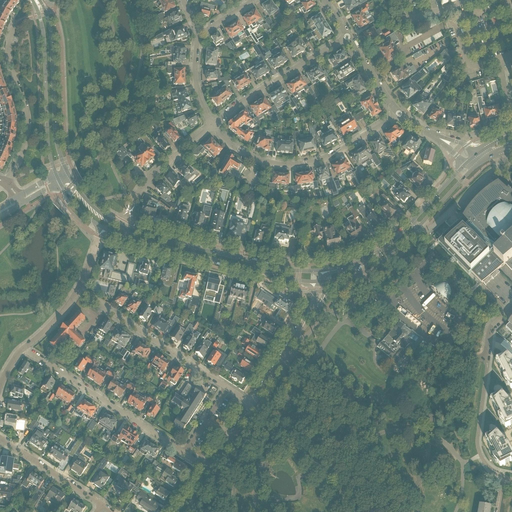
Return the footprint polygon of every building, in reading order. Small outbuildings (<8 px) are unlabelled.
[(5,0),(4,2),(13,9),(14,8),(15,7),(15,6),(16,5),(10,0),(5,0)] [(299,7),(301,9),(303,13),(304,14),(306,13),(309,10),(314,8),(314,7),(314,6),(310,0),(309,0),(304,3),(301,5),(300,6),(299,7)] [(347,1),(344,3),(347,7),(346,7),(347,8),(346,9),(348,11),(349,11),(353,9),(358,6),(359,6),(366,2),(364,0),(346,0),(347,0),(347,1)] [(172,1),(159,8),(161,7),(164,13),(175,8),(173,5),(174,4),(172,1)] [(270,1),(262,7),(264,10),(265,10),(269,17),(270,16),(273,15),(274,16),(280,12),(276,7),(275,6),(274,7),(270,1)] [(0,7),(1,9),(10,14),(11,12),(12,12),(13,10),(13,9),(4,2),(2,5),(0,4),(0,7)] [(206,17),(209,18),(211,10),(212,11),(213,6),(202,3),(201,9),(202,9),(201,16),(203,16),(203,17),(206,18),(206,17)] [(361,12),(352,17),(354,20),(354,21),(355,22),(356,23),(367,16),(369,14),(368,12),(366,9),(368,7),(366,4),(365,5),(361,7),(359,9),(361,12)] [(0,16),(7,20),(7,19),(8,19),(8,18),(8,17),(10,14),(1,9),(0,8),(0,16)] [(251,13),(249,14),(256,27),(259,25),(261,26),(264,25),(259,17),(257,14),(255,11),(253,13),(253,12),(252,13),(251,13)] [(356,23),(356,24),(357,26),(358,26),(360,29),(368,24),(369,25),(372,23),(373,25),(374,25),(395,15),(393,11),(376,19),(376,20),(375,21),(374,21),(370,15),(367,16),(356,23)] [(164,16),(160,19),(161,22),(163,21),(164,23),(165,22),(166,23),(167,23),(169,27),(172,25),(177,23),(181,21),(181,20),(181,18),(180,17),(178,13),(165,19),(164,16)] [(245,18),(243,19),(249,28),(247,30),(250,36),(256,45),(259,43),(252,32),(258,29),(257,27),(256,27),(249,14),(246,16),(245,17),(245,18)] [(309,26),(313,32),(326,24),(322,18),(322,17),(321,16),(320,16),(320,15),(316,17),(316,16),(313,18),(313,19),(311,20),(307,15),(302,18),(308,27),(309,26)] [(234,24),(231,26),(239,37),(244,34),(247,38),(250,36),(247,30),(244,32),(241,28),(242,28),(240,25),(239,25),(238,23),(235,25),(234,24)] [(325,37),(325,38),(328,36),(327,35),(328,35),(329,35),(330,34),(330,33),(331,33),(330,32),(331,31),(329,29),(326,24),(313,32),(311,33),(314,38),(316,36),(319,41),(325,37)] [(229,28),(226,30),(227,33),(229,36),(232,41),(229,43),(233,49),(234,49),(236,47),(235,46),(241,42),(242,42),(239,37),(231,26),(228,28),(229,28)] [(367,40),(369,43),(382,35),(379,31),(377,33),(374,28),(364,35),(364,36),(364,37),(365,39),(366,39),(367,40)] [(171,30),(162,34),(163,37),(166,36),(166,38),(169,37),(170,42),(171,42),(171,43),(172,42),(177,41),(180,40),(181,42),(182,42),(187,40),(186,37),(187,37),(188,36),(187,34),(186,34),(185,34),(183,29),(179,30),(178,29),(175,30),(175,31),(172,33),(171,30)] [(407,42),(414,38),(412,33),(405,37),(407,42)] [(213,42),(216,46),(219,44),(221,46),(224,44),(222,40),(223,40),(220,36),(219,37),(217,34),(211,37),(214,42),(213,42)] [(389,44),(380,50),(387,62),(392,59),(393,60),(399,57),(393,48),(393,47),(399,43),(393,34),(385,39),(389,44)] [(291,43),(292,43),(299,55),(300,54),(301,53),(302,52),(302,53),(304,52),(304,51),(305,51),(302,47),(302,46),(303,45),(298,37),(293,41),(292,39),(290,41),(291,43)] [(274,49),(272,51),(272,52),(275,56),(281,65),(282,65),(283,64),(284,63),(287,61),(281,52),(279,48),(281,47),(276,40),(274,41),(273,42),(276,46),(276,45),(278,47),(275,49),(274,49)] [(235,52),(229,43),(226,45),(230,50),(231,49),(234,53),(235,52)] [(289,46),(286,47),(290,54),(292,58),(293,58),(294,58),(295,57),(295,56),(296,56),(297,55),(299,55),(292,43),(292,44),(289,45),(289,46)] [(168,47),(168,48),(171,48),(171,55),(174,55),(185,56),(185,51),(186,51),(186,50),(185,49),(183,49),(183,48),(176,48),(176,44),(171,46),(169,47),(168,47)] [(255,45),(252,47),(261,60),(258,62),(260,65),(257,67),(258,68),(263,76),(264,76),(265,75),(269,72),(261,60),(264,58),(263,57),(259,51),(256,46),(255,45)] [(207,53),(206,57),(217,59),(218,59),(218,55),(218,54),(220,54),(221,54),(221,49),(220,49),(217,48),(217,51),(214,51),(214,50),(210,50),(207,50),(207,53)] [(440,55),(447,63),(452,57),(446,50),(440,55)] [(281,65),(275,56),(272,52),(270,54),(266,56),(274,69),(277,67),(278,68),(280,66),(280,65),(281,65)] [(334,58),(330,60),(333,64),(333,65),(334,65),(336,67),(343,62),(347,60),(346,58),(347,57),(346,56),(345,56),(342,52),(340,54),(340,53),(336,55),(336,56),(334,57),(334,58)] [(168,67),(167,67),(174,67),(175,67),(176,63),(182,64),(182,62),(185,62),(185,60),(186,59),(186,58),(185,57),(185,56),(174,55),(173,63),(168,62),(168,67)] [(217,59),(206,57),(206,62),(206,65),(209,65),(213,66),(215,66),(215,69),(219,69),(220,64),(217,64),(217,59)] [(240,74),(237,76),(245,88),(247,86),(248,86),(247,85),(250,83),(249,81),(247,77),(246,78),(244,73),(247,71),(243,65),(242,63),(239,66),(242,71),(241,71),(240,72),(240,73),(240,74)] [(246,64),(243,65),(247,71),(249,69),(256,80),(260,78),(261,78),(262,77),(263,76),(258,68),(257,67),(253,69),(251,66),(248,68),(246,64)] [(341,67),(334,71),(336,74),(335,75),(336,78),(339,76),(341,79),(339,81),(341,84),(347,79),(346,77),(350,74),(354,71),(354,70),(354,69),(353,68),(350,65),(343,69),(342,67),(341,67)] [(408,77),(416,72),(413,66),(412,67),(412,66),(410,67),(409,67),(407,68),(405,65),(401,68),(401,67),(397,69),(397,68),(392,71),(393,73),(392,75),(394,77),(395,77),(396,76),(399,81),(403,79),(404,80),(408,78),(408,77)] [(172,78),(174,78),(185,77),(184,76),(185,76),(185,74),(184,74),(184,70),(181,70),(177,70),(177,71),(174,71),(174,67),(167,67),(168,74),(172,74),(172,78)] [(313,70),(312,71),(319,82),(324,79),(325,78),(327,82),(330,87),(333,85),(329,78),(327,76),(328,76),(326,72),(325,71),(322,73),(320,69),(320,70),(318,67),(315,69),(314,69),(313,69),(313,70)] [(454,67),(447,77),(451,79),(458,70),(454,67)] [(424,68),(414,76),(418,79),(414,82),(416,84),(429,74),(424,68)] [(309,73),(306,75),(308,77),(307,77),(309,81),(310,81),(313,85),(310,87),(314,94),(316,97),(319,95),(316,91),(317,90),(316,88),(315,89),(313,86),(314,85),(319,82),(312,71),(311,71),(309,72),(309,73)] [(206,74),(205,74),(205,76),(206,76),(206,80),(209,80),(209,81),(213,80),(217,80),(218,79),(219,79),(219,76),(219,72),(217,72),(216,72),(211,72),(206,73),(206,74)] [(230,75),(225,78),(227,81),(228,83),(231,81),(234,85),(236,89),(238,91),(241,89),(241,90),(242,90),(245,88),(237,76),(233,79),(234,80),(233,81),(230,75)] [(411,83),(402,90),(404,92),(403,92),(409,99),(413,96),(413,97),(417,94),(416,93),(421,89),(420,88),(421,88),(419,85),(418,86),(416,84),(414,82),(418,79),(414,76),(409,80),(411,83)] [(173,85),(170,85),(170,89),(175,88),(175,85),(178,85),(182,85),(185,85),(185,81),(185,80),(185,79),(185,78),(185,77),(174,78),(174,82),(173,82),(173,85)] [(294,82),(300,92),(303,90),(304,90),(305,92),(308,90),(308,91),(311,96),(314,94),(310,87),(307,89),(300,78),(297,80),(296,80),(294,81),(294,82)] [(350,88),(352,91),(363,84),(362,82),(360,81),(359,79),(357,78),(345,86),(343,84),(338,87),(339,88),(340,89),(343,87),(346,90),(347,89),(347,90),(350,88)] [(291,84),(287,86),(294,98),(292,100),(295,106),(297,109),(298,109),(300,108),(298,104),(295,98),(298,96),(296,94),(297,94),(300,92),(294,82),(293,82),(291,83),(291,84)] [(351,95),(354,99),(355,99),(366,92),(366,90),(365,88),(365,87),(363,84),(352,91),(353,94),(351,95)] [(219,91),(218,91),(226,100),(228,100),(228,99),(228,98),(232,96),(228,92),(224,87),(222,89),(222,88),(220,90),(219,91)] [(218,91),(217,89),(214,91),(217,95),(212,100),(217,107),(220,104),(222,105),(222,104),(222,103),(226,100),(218,91)] [(282,89),(276,93),(281,102),(282,103),(285,101),(288,99),(290,103),(289,104),(292,108),(295,106),(292,100),(289,96),(287,98),(282,89)] [(0,100),(9,96),(8,94),(9,93),(8,91),(7,91),(7,90),(0,93),(0,100)] [(173,101),(178,100),(188,97),(187,95),(187,93),(186,92),(186,90),(177,93),(176,90),(171,92),(172,95),(173,95),(173,97),(172,97),(173,101)] [(471,91),(469,104),(471,105),(474,104),(475,105),(477,104),(478,104),(477,98),(475,90),(471,91)] [(417,103),(413,108),(415,110),(415,111),(418,112),(426,100),(428,98),(427,98),(428,97),(423,92),(421,94),(417,98),(420,100),(417,103)] [(276,93),(269,97),(275,105),(272,107),(275,111),(275,112),(276,114),(279,112),(278,110),(277,109),(283,105),(282,103),(281,102),(276,93)] [(0,108),(1,108),(13,104),(12,102),(13,102),(11,99),(9,96),(0,100),(0,108)] [(179,103),(175,104),(176,107),(177,107),(179,106),(189,103),(188,97),(178,100),(179,103)] [(426,100),(418,112),(420,114),(421,114),(423,115),(430,107),(432,108),(434,105),(433,105),(437,99),(435,97),(432,102),(428,98),(426,100)] [(481,97),(477,98),(478,104),(477,104),(478,109),(480,115),(484,114),(486,120),(489,119),(489,122),(493,121),(490,109),(485,110),(484,103),(482,103),(481,97)] [(360,105),(357,107),(359,109),(361,108),(363,111),(363,112),(375,104),(374,102),(373,101),(371,98),(367,100),(360,104),(360,105)] [(491,109),(490,109),(493,121),(498,120),(497,117),(500,116),(498,110),(504,109),(501,99),(496,100),(496,101),(496,104),(490,106),(491,109)] [(264,100),(257,104),(264,114),(264,115),(268,113),(272,119),(273,120),(276,119),(276,120),(277,123),(281,122),(276,114),(275,112),(275,111),(272,107),(269,109),(267,105),(268,105),(267,103),(266,103),(264,100)] [(179,106),(177,107),(178,109),(176,110),(178,118),(183,116),(182,112),(191,109),(191,107),(191,105),(190,105),(190,103),(189,103),(179,106)] [(0,110),(1,111),(2,114),(15,111),(14,110),(15,109),(14,108),(14,107),(13,104),(1,108),(0,108),(0,110)] [(257,104),(251,108),(257,117),(253,119),(254,121),(257,124),(260,129),(261,127),(263,126),(260,122),(261,121),(260,120),(262,119),(260,117),(260,116),(264,114),(257,104)] [(363,112),(353,118),(354,118),(356,123),(364,118),(363,117),(365,116),(366,115),(365,114),(367,113),(369,112),(370,115),(369,115),(368,116),(369,118),(370,119),(371,119),(380,113),(379,111),(379,110),(377,107),(377,106),(376,105),(376,104),(375,104),(363,112)] [(434,110),(430,118),(434,120),(433,120),(434,120),(434,122),(436,122),(437,122),(438,122),(441,123),(443,119),(444,115),(438,112),(438,111),(439,111),(440,108),(436,106),(434,105),(432,108),(431,109),(434,110)] [(0,118),(0,119),(16,118),(16,114),(15,112),(15,111),(2,114),(1,114),(2,118),(0,118)] [(244,112),(238,117),(248,129),(251,127),(252,127),(253,125),(254,127),(257,124),(254,121),(253,119),(251,122),(248,119),(249,118),(244,112)] [(348,116),(342,120),(343,121),(349,132),(350,132),(351,132),(352,131),(352,130),(356,128),(350,119),(353,117),(350,112),(347,114),(348,116)] [(455,127),(456,119),(456,117),(452,117),(453,113),(447,113),(445,119),(448,120),(447,126),(451,127),(452,128),(454,128),(455,127)] [(460,119),(456,119),(455,127),(456,128),(458,128),(459,127),(463,128),(464,119),(466,119),(466,115),(460,114),(460,119)] [(178,118),(172,120),(175,126),(186,120),(189,127),(194,124),(194,125),(197,123),(197,122),(194,115),(188,118),(186,115),(183,116),(178,118)] [(469,119),(468,120),(469,123),(470,127),(475,127),(475,126),(478,126),(478,123),(479,123),(478,118),(474,118),(473,116),(470,117),(470,119),(469,119)] [(228,128),(237,135),(240,132),(244,135),(248,131),(249,130),(238,117),(228,125),(228,126),(228,127),(228,128),(229,128),(228,128)] [(331,117),(328,119),(333,126),(334,129),(337,127),(342,136),(346,134),(347,134),(348,134),(348,133),(349,132),(343,121),(339,123),(339,122),(336,124),(335,123),(331,117)] [(168,131),(164,134),(165,135),(168,139),(170,138),(171,139),(174,143),(177,141),(180,139),(172,129),(174,127),(171,123),(170,122),(166,123),(168,125),(171,128),(168,130),(168,131)] [(154,124),(152,126),(157,133),(155,135),(156,136),(158,139),(155,141),(164,152),(165,151),(166,152),(168,150),(167,149),(170,147),(160,136),(162,134),(154,124)] [(314,126),(312,127),(313,129),(315,136),(316,141),(319,139),(323,148),(330,144),(325,134),(321,135),(320,133),(317,134),(316,133),(317,133),(315,129),(314,126)] [(328,132),(325,134),(330,144),(337,140),(333,132),(336,131),(334,129),(333,126),(330,127),(329,128),(327,129),(328,132)] [(392,131),(391,132),(396,140),(395,141),(397,143),(399,141),(397,138),(403,135),(403,133),(402,131),(401,131),(399,132),(398,130),(398,128),(397,127),(391,131),(392,131)] [(2,130),(2,136),(4,136),(6,137),(15,139),(15,136),(16,135),(16,134),(16,133),(16,132),(2,130)] [(240,132),(237,135),(247,143),(249,140),(250,140),(253,136),(254,135),(248,131),(244,135),(240,132)] [(387,145),(389,148),(390,150),(398,145),(397,143),(395,141),(396,140),(391,132),(388,134),(387,133),(386,134),(384,135),(390,144),(387,145)] [(143,133),(139,137),(145,143),(141,146),(142,147),(142,148),(139,151),(148,162),(149,162),(150,162),(152,160),(152,159),(153,158),(155,156),(152,154),(153,153),(151,150),(150,150),(147,148),(152,143),(143,133)] [(260,148),(262,149),(267,135),(264,133),(262,138),(260,137),(256,147),(257,147),(258,148),(259,148),(260,148)] [(285,142),(284,154),(285,154),(286,154),(287,154),(288,154),(292,154),(293,145),(296,145),(295,140),(295,133),(294,133),(292,133),(292,139),(289,139),(289,142),(285,142)] [(267,135),(262,149),(265,150),(265,151),(267,151),(268,151),(269,150),(272,151),(272,152),(274,143),(275,139),(272,138),(272,139),(270,138),(270,137),(271,136),(267,135)] [(310,137),(305,138),(308,152),(309,152),(310,152),(312,151),(313,151),(315,150),(315,147),(314,143),(312,138),(312,137),(311,137),(311,135),(309,136),(310,137)] [(0,138),(0,140),(1,141),(13,145),(14,143),(15,142),(15,140),(15,139),(6,137),(5,140),(0,138)] [(409,137),(407,141),(402,148),(406,150),(405,152),(409,154),(410,151),(410,152),(411,151),(414,153),(421,143),(420,143),(420,142),(418,141),(416,140),(415,141),(415,140),(414,139),(413,139),(409,137)] [(283,154),(284,154),(285,142),(281,141),(282,138),(276,138),(275,139),(274,143),(277,143),(277,153),(280,153),(281,154),(282,154),(283,154)] [(308,152),(305,138),(301,139),(301,140),(298,141),(299,146),(299,147),(300,151),(301,154),(304,153),(305,153),(306,153),(307,152),(308,152)] [(395,162),(396,161),(397,161),(390,150),(389,148),(388,148),(389,150),(387,151),(386,150),(384,148),(385,148),(381,142),(381,143),(379,139),(375,142),(374,141),(372,143),(372,144),(371,144),(375,150),(374,150),(376,154),(377,153),(379,156),(383,154),(385,157),(387,156),(388,157),(390,156),(391,159),(393,158),(395,162)] [(0,142),(0,147),(1,148),(11,152),(13,145),(1,141),(0,141),(0,142)] [(204,152),(207,155),(216,146),(216,145),(216,144),(215,143),(214,143),(211,141),(209,143),(209,142),(206,145),(206,146),(202,149),(200,147),(192,153),(194,156),(198,156),(200,153),(201,154),(204,152)] [(216,146),(207,155),(210,158),(211,158),(212,159),(213,160),(217,156),(220,153),(219,153),(220,152),(221,151),(220,149),(219,148),(219,147),(218,146),(217,146),(216,146)] [(1,148),(0,149),(0,153),(8,158),(11,152),(1,148)] [(117,153),(115,154),(120,160),(121,160),(127,155),(127,154),(126,153),(125,152),(122,148),(117,152),(117,153)] [(371,165),(374,163),(376,167),(380,164),(379,162),(378,161),(375,156),(374,155),(372,156),(368,150),(367,150),(366,150),(365,148),(362,150),(361,149),(358,151),(365,163),(369,161),(371,165)] [(135,154),(132,156),(132,157),(134,159),(137,162),(136,163),(138,166),(139,165),(142,168),(143,166),(144,166),(145,165),(146,165),(148,164),(148,163),(148,162),(139,151),(138,151),(136,154),(135,154)] [(355,154),(352,156),(354,158),(353,158),(353,159),(358,168),(355,169),(356,171),(361,179),(364,177),(361,172),(360,170),(363,168),(362,165),(365,163),(358,151),(354,153),(355,154)] [(422,151),(419,161),(423,162),(423,163),(431,165),(432,163),(435,155),(434,155),(434,153),(426,151),(426,152),(422,151)] [(416,156),(413,154),(408,162),(409,163),(411,162),(413,161),(416,156)] [(221,171),(216,168),(212,173),(218,177),(219,175),(225,179),(228,173),(238,179),(241,175),(240,174),(245,167),(236,162),(235,161),(229,158),(228,159),(226,158),(224,161),(226,163),(221,171)] [(339,163),(338,163),(344,175),(346,178),(349,176),(352,174),(348,167),(349,167),(347,163),(345,161),(343,162),(342,161),(342,162),(341,161),(339,162),(339,163)] [(409,163),(407,164),(410,166),(409,167),(408,168),(409,168),(415,174),(409,180),(411,182),(414,185),(418,189),(419,188),(421,186),(421,185),(421,184),(422,182),(424,180),(421,178),(423,177),(419,173),(416,170),(418,168),(413,163),(411,162),(409,163)] [(344,175),(338,163),(338,164),(337,164),(335,164),(335,165),(334,165),(335,166),(332,167),(334,170),(333,170),(335,173),(339,181),(342,179),(341,177),(344,175)] [(180,166),(176,169),(179,173),(184,179),(182,181),(184,182),(189,188),(191,186),(186,181),(192,176),(191,175),(194,173),(193,172),(190,168),(189,169),(188,167),(187,168),(184,164),(181,167),(180,166)] [(322,169),(318,171),(319,176),(318,176),(319,181),(321,180),(322,186),(329,184),(333,196),(334,196),(338,195),(337,192),(336,188),(334,183),(332,177),(328,178),(327,176),(328,176),(326,172),(325,169),(322,170),(322,169)] [(356,171),(352,173),(353,174),(359,184),(362,188),(365,186),(363,182),(361,179),(356,171)] [(172,186),(174,187),(179,183),(187,193),(190,190),(184,182),(182,181),(180,183),(177,180),(178,179),(175,176),(172,173),(171,174),(170,174),(169,175),(169,176),(166,179),(168,181),(167,181),(172,186)] [(306,173),(303,174),(305,188),(309,187),(309,189),(314,189),(314,191),(318,190),(318,189),(317,184),(314,184),(314,183),(312,183),(312,182),(312,181),(313,180),(312,176),(311,177),(311,174),(307,174),(306,173)] [(269,189),(276,190),(280,190),(280,189),(281,175),(280,175),(280,174),(278,174),(278,175),(273,174),(273,182),(272,184),(269,184),(269,189)] [(298,186),(293,187),(293,192),(293,194),(298,193),(297,191),(302,190),(301,188),(305,188),(303,174),(300,174),(300,175),(296,176),(297,179),(296,179),(296,183),(297,183),(298,186)] [(281,175),(280,189),(283,189),(283,192),(287,192),(289,176),(285,175),(284,175),(283,175),(282,175),(281,175)] [(395,197),(396,197),(399,201),(401,200),(404,203),(408,200),(407,199),(410,197),(408,195),(408,194),(407,193),(406,193),(405,192),(406,191),(403,188),(406,185),(400,179),(393,186),(397,190),(396,190),(397,191),(394,194),(396,196),(395,197)] [(169,203),(169,201),(166,198),(168,196),(167,194),(170,191),(161,183),(160,183),(158,185),(159,185),(156,188),(157,190),(157,191),(162,195),(160,198),(162,199),(166,203),(169,203)] [(445,237),(438,244),(469,275),(472,273),(479,281),(481,282),(482,283),(482,284),(482,283),(483,283),(484,284),(486,286),(492,280),(490,277),(493,280),(500,273),(497,271),(505,264),(511,271),(511,192),(509,188),(508,189),(509,189),(508,190),(507,191),(500,185),(500,184),(498,185),(496,186),(495,187),(493,188),(491,190),(490,190),(488,192),(488,191),(487,191),(485,194),(484,194),(481,197),(480,198),(478,200),(478,199),(478,200),(475,203),(473,206),(472,206),(473,207),(471,209),(471,210),(470,211),(468,213),(467,215),(466,216),(465,218),(466,219),(469,223),(465,227),(460,222),(452,230),(445,237)] [(140,212),(140,213),(141,213),(141,214),(146,215),(145,216),(150,217),(150,216),(155,217),(157,210),(156,209),(156,208),(156,207),(157,208),(158,207),(159,205),(158,204),(158,202),(156,201),(149,197),(148,200),(147,200),(144,206),(143,206),(142,210),(141,210),(140,210),(140,211),(140,212)] [(162,199),(160,202),(170,211),(171,208),(174,209),(176,204),(169,203),(166,203),(162,199)] [(383,200),(377,206),(383,212),(383,211),(386,214),(386,215),(389,218),(396,212),(392,208),(392,209),(392,208),(391,207),(386,203),(383,200)] [(176,204),(174,209),(180,210),(179,214),(178,213),(177,219),(177,222),(184,224),(185,220),(187,221),(188,217),(186,216),(187,212),(188,213),(190,207),(183,205),(182,207),(180,206),(181,202),(178,201),(176,203),(176,204)] [(366,209),(361,213),(366,220),(367,219),(369,222),(371,226),(373,230),(372,231),(373,231),(381,225),(380,224),(381,224),(380,223),(378,221),(376,219),(374,216),(374,217),(371,212),(370,212),(374,209),(370,205),(367,207),(368,209),(366,210),(366,209)] [(193,215),(192,219),(196,220),(195,222),(194,227),(196,227),(196,228),(200,229),(200,228),(202,229),(205,217),(209,218),(212,208),(204,206),(202,216),(197,215),(197,216),(193,215)] [(344,229),(343,230),(346,234),(347,233),(349,236),(352,240),(356,238),(358,240),(362,237),(359,233),(362,232),(357,225),(354,220),(358,217),(355,213),(354,211),(352,207),(349,209),(351,213),(352,214),(351,215),(352,216),(348,219),(347,220),(348,221),(348,222),(350,225),(344,229)] [(213,215),(211,221),(214,221),(211,231),(219,233),(223,219),(227,221),(229,216),(230,209),(227,208),(225,214),(221,213),(221,215),(213,213),(213,214),(213,213),(212,215),(213,215)] [(234,237),(234,238),(239,240),(242,229),(243,225),(246,226),(248,221),(247,221),(241,219),(242,219),(242,218),(241,218),(236,216),(236,218),(230,216),(229,221),(230,222),(229,225),(229,226),(231,226),(230,231),(231,231),(230,235),(230,236),(234,237)] [(275,234),(274,239),(278,240),(278,241),(284,242),(284,241),(288,242),(289,236),(294,237),(295,233),(297,233),(298,225),(293,224),(292,230),(290,229),(286,229),(285,234),(275,232),(275,234)] [(255,236),(254,241),(256,242),(259,243),(259,242),(261,243),(264,234),(263,234),(264,232),(269,233),(271,228),(271,227),(270,227),(268,227),(262,225),(260,231),(257,230),(256,232),(255,236)] [(313,230),(307,231),(307,232),(308,237),(314,236),(315,240),(316,240),(316,241),(321,240),(321,239),(322,238),(324,237),(326,242),(325,242),(325,243),(325,244),(325,245),(325,246),(326,246),(326,247),(327,247),(327,249),(330,248),(333,248),(336,247),(337,247),(337,246),(341,245),(340,243),(340,242),(340,240),(339,240),(339,237),(335,238),(334,233),(336,233),(335,227),(332,228),(329,229),(328,225),(327,225),(325,225),(324,226),(325,230),(320,231),(319,227),(318,227),(318,226),(313,227),(313,228),(312,229),(313,230)] [(126,274),(127,274),(126,276),(112,272),(114,267),(115,268),(117,261),(115,261),(116,256),(104,253),(100,269),(110,271),(110,272),(109,272),(108,279),(130,284),(135,265),(128,263),(126,274)] [(133,275),(131,285),(136,286),(138,278),(139,278),(149,280),(150,273),(148,272),(149,270),(150,266),(148,265),(149,264),(146,264),(146,265),(142,264),(142,267),(140,267),(138,276),(137,276),(133,275)] [(162,274),(160,280),(167,282),(166,284),(171,286),(172,286),(171,290),(170,295),(169,300),(173,301),(174,296),(177,285),(172,283),(174,276),(175,272),(163,269),(162,274)] [(189,305),(194,285),(195,284),(196,284),(197,277),(196,276),(196,277),(194,276),(195,275),(190,274),(190,275),(188,275),(185,274),(183,281),(189,282),(186,292),(181,291),(179,298),(180,298),(180,299),(183,300),(184,299),(188,300),(185,311),(194,313),(195,306),(189,305)] [(208,288),(206,296),(214,298),(213,302),(214,303),(214,302),(219,303),(219,304),(220,305),(224,287),(220,286),(221,282),(216,281),(210,279),(209,279),(206,287),(208,288)] [(433,284),(433,285),(434,285),(432,286),(433,287),(432,288),(431,288),(445,303),(446,303),(445,302),(447,301),(448,303),(449,301),(449,302),(450,301),(449,300),(451,293),(450,291),(450,290),(448,286),(445,284),(444,284),(441,283),(434,285),(433,284)] [(233,299),(237,300),(240,288),(240,287),(236,286),(236,287),(232,286),(229,297),(228,297),(227,305),(230,306),(233,299)] [(240,288),(237,300),(241,301),(240,308),(244,309),(246,301),(245,301),(248,290),(244,289),(244,288),(240,287),(240,288)] [(118,298),(115,303),(118,304),(119,305),(121,307),(121,306),(122,307),(125,303),(125,302),(128,303),(131,298),(128,296),(128,297),(121,293),(120,295),(118,298)] [(261,293),(257,299),(261,301),(263,299),(266,301),(269,303),(273,305),(277,308),(281,311),(278,316),(277,317),(276,318),(276,319),(280,322),(281,319),(283,321),(284,320),(288,314),(287,313),(289,310),(290,309),(292,306),(293,305),(292,305),(289,302),(288,302),(288,303),(279,297),(277,301),(271,297),(270,299),(261,293)] [(131,298),(134,300),(131,305),(129,308),(127,310),(130,312),(131,312),(131,313),(133,315),(133,314),(134,315),(138,309),(138,308),(141,304),(134,300),(137,296),(134,294),(131,298)] [(269,303),(266,301),(263,306),(274,313),(277,308),(273,305),(269,303)] [(154,314),(157,309),(154,307),(152,310),(146,306),(144,309),(140,315),(141,316),(139,318),(142,320),(142,321),(144,322),(145,321),(145,322),(146,320),(147,320),(149,316),(151,313),(150,313),(151,312),(154,314)] [(157,309),(154,314),(157,315),(158,316),(160,317),(161,316),(159,315),(162,311),(163,310),(159,307),(158,308),(157,309)] [(65,324),(60,330),(59,330),(58,330),(58,331),(58,332),(59,332),(51,341),(52,341),(50,344),(56,350),(67,339),(68,341),(69,340),(79,348),(85,341),(75,333),(76,332),(74,330),(85,319),(78,313),(76,316),(75,315),(67,323),(66,323),(65,323),(65,324)] [(259,327),(268,333),(273,335),(275,332),(276,333),(278,330),(263,320),(265,318),(260,314),(256,317),(261,320),(259,322),(262,323),(259,327)] [(155,329),(158,331),(165,320),(161,318),(160,317),(158,316),(152,326),(155,328),(155,329)] [(215,326),(216,319),(203,316),(202,323),(215,326)] [(165,320),(158,331),(161,333),(161,332),(164,334),(167,330),(170,326),(173,328),(179,320),(175,317),(172,322),(169,320),(168,322),(165,320)] [(92,336),(90,339),(93,341),(96,336),(102,340),(105,336),(109,330),(111,326),(111,325),(109,324),(108,324),(105,322),(98,332),(95,330),(96,330),(92,336)] [(184,333),(187,335),(191,329),(192,327),(189,325),(185,331),(179,326),(171,338),(172,339),(172,340),(173,341),(174,341),(178,343),(179,341),(184,333)] [(381,343),(377,347),(386,355),(390,359),(391,359),(395,363),(394,364),(396,366),(399,367),(401,366),(402,363),(402,362),(411,351),(410,350),(415,343),(419,338),(412,332),(409,338),(407,336),(406,333),(404,331),(402,331),(400,330),(399,330),(395,327),(381,343)] [(254,336),(251,340),(255,343),(256,342),(261,345),(265,348),(265,347),(266,347),(267,344),(268,343),(265,341),(266,340),(265,339),(260,336),(262,333),(254,328),(252,330),(256,333),(254,336)] [(190,336),(183,347),(187,350),(188,349),(190,350),(193,346),(197,340),(199,337),(200,335),(197,333),(196,334),(195,334),(194,335),(192,333),(194,331),(191,329),(187,335),(190,336)] [(208,329),(202,338),(204,339),(208,334),(209,335),(211,332),(208,329)] [(111,340),(117,344),(124,334),(123,334),(123,333),(122,332),(121,332),(120,332),(117,330),(112,339),(111,340)] [(124,334),(117,344),(124,349),(130,338),(128,337),(127,336),(127,335),(126,335),(125,335),(124,334)] [(250,342),(244,338),(241,344),(248,348),(245,352),(249,355),(248,356),(252,358),(253,357),(257,360),(261,353),(248,345),(250,342)] [(197,350),(195,354),(197,356),(198,355),(204,358),(206,354),(205,353),(208,350),(207,349),(209,348),(211,344),(207,341),(206,342),(204,340),(201,345),(197,350)] [(135,347),(131,353),(133,355),(134,355),(135,354),(138,356),(144,347),(141,345),(138,343),(135,347)] [(138,356),(137,359),(140,361),(141,360),(144,362),(148,356),(150,351),(147,349),(148,349),(144,347),(138,356)] [(216,349),(207,362),(209,363),(208,364),(212,366),(212,365),(214,366),(214,365),(216,363),(219,366),(222,362),(218,359),(220,356),(216,354),(218,351),(216,349)] [(227,356),(218,351),(216,354),(220,356),(218,359),(222,362),(223,363),(227,356)] [(241,353),(239,352),(237,356),(240,357),(238,360),(242,363),(240,366),(245,369),(249,372),(253,366),(243,359),(245,356),(241,353)] [(506,356),(496,361),(500,368),(501,370),(503,374),(503,376),(503,377),(503,378),(504,378),(504,379),(504,380),(504,381),(505,381),(505,382),(511,389),(511,388),(511,359),(508,355),(508,356),(509,357),(507,358),(506,356)] [(88,363),(90,365),(93,359),(87,356),(83,362),(80,360),(74,369),(75,369),(75,370),(77,371),(81,373),(87,364),(88,363)] [(151,366),(157,370),(158,368),(163,360),(158,356),(151,366)] [(87,377),(94,381),(101,370),(97,368),(97,367),(98,367),(99,366),(96,364),(98,362),(97,362),(93,359),(90,365),(94,367),(87,377)] [(163,360),(158,368),(159,368),(160,370),(159,372),(158,374),(161,375),(166,367),(169,363),(163,360)] [(225,361),(222,366),(225,368),(224,369),(230,372),(232,373),(231,374),(233,376),(232,378),(241,384),(242,384),(243,382),(242,382),(244,379),(241,376),(241,375),(232,369),(234,366),(228,363),(225,361)] [(25,363),(18,373),(23,376),(20,380),(22,382),(22,383),(29,387),(29,388),(35,392),(38,387),(35,385),(34,385),(34,386),(32,385),(31,387),(28,385),(30,382),(24,378),(25,377),(26,377),(29,371),(32,373),(34,369),(29,367),(30,366),(25,363)] [(101,370),(94,381),(100,385),(106,375),(110,378),(114,372),(110,370),(107,368),(106,370),(104,372),(101,370)] [(176,368),(169,378),(167,380),(175,385),(183,373),(176,368)] [(107,390),(114,394),(121,383),(118,381),(119,379),(116,377),(117,376),(117,375),(114,372),(110,378),(114,380),(107,390)] [(44,399),(47,401),(51,395),(49,393),(56,383),(52,381),(52,380),(50,379),(49,379),(48,378),(43,387),(42,387),(40,390),(47,395),(44,399)] [(121,383),(114,394),(120,398),(126,388),(130,391),(134,385),(127,381),(124,385),(121,383)] [(163,381),(159,386),(164,390),(168,385),(163,381)] [(174,399),(171,403),(172,404),(178,408),(176,410),(179,412),(181,410),(181,411),(183,412),(179,418),(178,417),(173,424),(183,431),(206,396),(196,389),(196,390),(188,384),(185,388),(180,396),(183,397),(182,399),(187,402),(186,402),(176,396),(174,399)] [(127,403),(134,407),(141,396),(138,394),(139,392),(136,390),(138,388),(137,388),(138,388),(134,385),(130,391),(134,393),(127,403)] [(13,386),(10,394),(15,395),(14,398),(18,399),(18,397),(22,399),(22,397),(23,397),(23,396),(25,390),(18,387),(13,386)] [(59,398),(62,401),(68,391),(64,389),(64,388),(63,387),(61,387),(54,398),(58,400),(59,398)] [(68,391),(62,401),(65,403),(64,404),(67,406),(74,396),(74,394),(73,393),(71,394),(68,391)] [(500,395),(491,399),(494,404),(496,409),(498,412),(498,413),(498,415),(498,416),(498,417),(498,418),(499,419),(499,420),(500,421),(506,428),(511,424),(511,405),(511,404),(511,403),(507,399),(503,394),(503,395),(503,396),(502,397),(500,395)] [(147,401),(150,404),(154,398),(150,396),(149,398),(146,396),(145,398),(141,396),(134,407),(140,411),(147,401)] [(154,398),(150,404),(153,405),(146,415),(149,417),(150,416),(154,418),(160,410),(156,408),(158,404),(155,402),(157,400),(154,398)] [(79,411),(83,414),(90,404),(86,401),(85,403),(83,401),(81,404),(80,404),(76,411),(78,413),(79,411)] [(8,405),(7,409),(8,409),(7,410),(10,410),(10,411),(11,411),(12,411),(21,412),(22,404),(13,403),(9,402),(8,405)] [(90,404),(83,414),(87,416),(86,418),(89,420),(94,413),(94,412),(96,409),(93,407),(94,406),(90,404)] [(100,426),(104,429),(110,418),(110,417),(108,416),(107,416),(105,415),(104,416),(103,415),(99,422),(102,424),(100,426)] [(7,418),(6,423),(16,425),(15,429),(24,430),(25,421),(17,420),(17,419),(7,418)] [(110,418),(104,429),(107,431),(104,436),(109,439),(111,440),(111,439),(114,435),(110,433),(112,430),(113,428),(116,424),(115,423),(116,422),(114,420),(111,418),(110,418)] [(33,420),(28,428),(31,431),(37,422),(33,420)] [(89,429),(89,430),(91,432),(97,424),(94,422),(89,429)] [(31,440),(29,443),(35,447),(42,436),(43,436),(44,433),(38,429),(37,432),(36,431),(35,431),(36,429),(34,427),(31,431),(34,432),(31,440)] [(121,441),(124,443),(131,432),(125,428),(118,438),(114,435),(111,440),(116,444),(119,444),(120,441),(121,442),(121,441)] [(128,451),(132,454),(136,449),(132,446),(138,436),(131,432),(124,443),(127,445),(126,447),(129,449),(128,451)] [(495,433),(486,438),(492,451),(493,454),(493,455),(493,456),(493,457),(493,458),(494,458),(494,459),(494,460),(495,460),(501,467),(506,464),(511,461),(511,459),(511,458),(511,450),(508,443),(507,444),(506,443),(505,442),(501,437),(498,433),(497,433),(498,434),(496,436),(495,433)] [(43,436),(42,436),(35,447),(38,449),(39,450),(40,450),(41,451),(43,448),(44,448),(46,445),(47,442),(43,440),(46,439),(46,435),(43,436)] [(139,452),(145,456),(152,446),(148,444),(149,443),(149,442),(148,442),(147,442),(146,442),(139,452)] [(52,452),(50,455),(54,458),(57,459),(56,460),(60,463),(62,460),(62,461),(64,462),(65,462),(65,461),(69,455),(66,453),(65,454),(59,450),(61,447),(56,444),(51,452),(52,452)] [(77,445),(70,455),(73,457),(80,447),(77,445)] [(145,456),(144,458),(145,458),(149,460),(152,461),(152,460),(152,459),(153,458),(156,454),(158,450),(158,449),(158,448),(157,448),(156,448),(152,446),(145,456)] [(74,466),(71,470),(81,476),(83,472),(87,467),(83,464),(85,460),(80,456),(77,460),(74,466)] [(174,465),(172,468),(183,475),(187,468),(183,465),(184,465),(180,463),(176,461),(169,457),(167,461),(174,465)] [(13,464),(14,460),(11,460),(1,458),(0,465),(0,472),(4,473),(12,474),(12,469),(18,470),(19,465),(13,464)] [(99,474),(93,484),(101,490),(102,490),(104,486),(109,478),(108,478),(109,477),(101,471),(107,464),(108,464),(109,463),(108,463),(109,462),(104,458),(95,472),(99,474)] [(156,462),(153,467),(156,469),(164,474),(160,479),(166,482),(165,483),(173,488),(173,487),(174,487),(175,485),(175,484),(177,481),(174,480),(175,479),(171,477),(173,473),(156,462)] [(20,480),(16,486),(18,490),(21,485),(22,485),(26,489),(29,484),(32,486),(33,485),(38,477),(37,477),(38,476),(35,474),(34,475),(32,474),(29,479),(28,481),(25,479),(23,482),(20,480)] [(147,476),(146,478),(154,482),(153,484),(152,486),(155,488),(153,491),(157,493),(155,495),(160,498),(164,501),(165,500),(165,501),(167,498),(167,497),(169,494),(164,492),(160,488),(162,485),(147,476)] [(38,494),(31,504),(35,506),(37,503),(43,494),(43,493),(46,490),(43,488),(43,489),(41,488),(42,487),(43,485),(42,484),(44,481),(42,480),(39,478),(38,477),(33,485),(36,487),(34,491),(36,493),(38,494)] [(118,484),(116,488),(118,490),(122,492),(128,484),(126,482),(123,481),(121,479),(118,484)] [(122,492),(122,493),(128,497),(130,492),(132,490),(136,493),(140,488),(139,488),(136,486),(129,481),(128,484),(122,492)] [(0,497),(0,498),(1,497),(7,498),(6,501),(11,502),(12,502),(14,490),(14,489),(15,489),(16,491),(18,490),(16,486),(17,484),(15,484),(9,483),(9,486),(10,487),(10,489),(9,489),(8,490),(0,488),(0,497)] [(52,505),(57,508),(64,496),(60,494),(61,492),(54,488),(53,489),(46,498),(53,503),(52,505)] [(139,490),(135,496),(137,498),(136,500),(141,503),(139,506),(143,508),(148,511),(149,510),(151,511),(154,511),(158,506),(151,502),(153,498),(142,491),(139,490)] [(43,494),(37,503),(41,505),(46,497),(47,496),(43,494)] [(69,511),(71,510),(72,511),(74,511),(79,504),(78,504),(79,503),(74,500),(67,511),(68,511),(69,511)]
